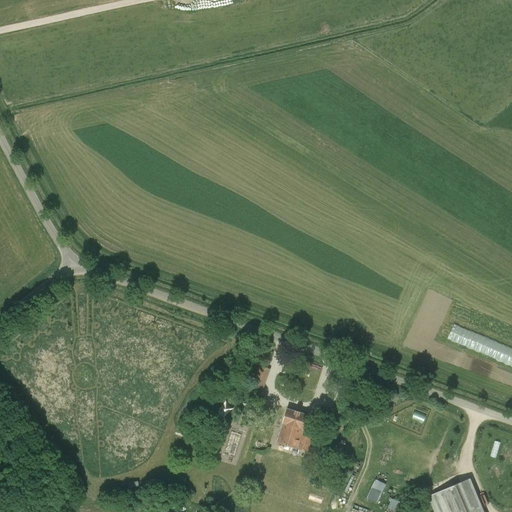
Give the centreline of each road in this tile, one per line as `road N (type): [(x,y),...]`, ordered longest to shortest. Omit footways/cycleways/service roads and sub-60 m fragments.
road 1 (unclassified): [(511,421),(75,262)]
road 2 (unclassified): [(75,262),(0,137)]
